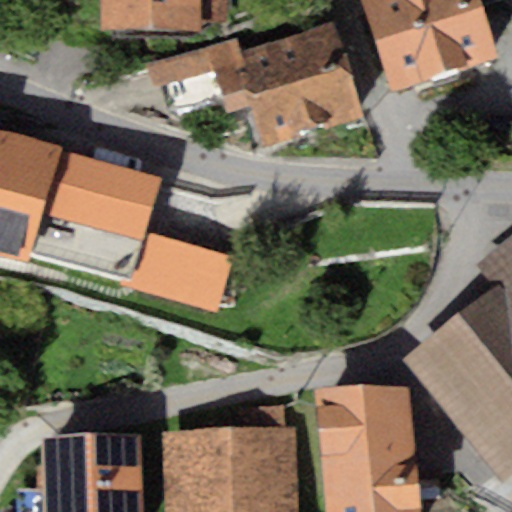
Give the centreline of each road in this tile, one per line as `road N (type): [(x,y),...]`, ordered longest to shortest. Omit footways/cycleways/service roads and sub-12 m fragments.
road 1 (residential): [(484,191),(447,296),(416,333),(372,356),(256,386),(66,419),(37,429),(0,465)]
road 2 (residential): [(484,191),(289,180),(217,166),(0,88)]
